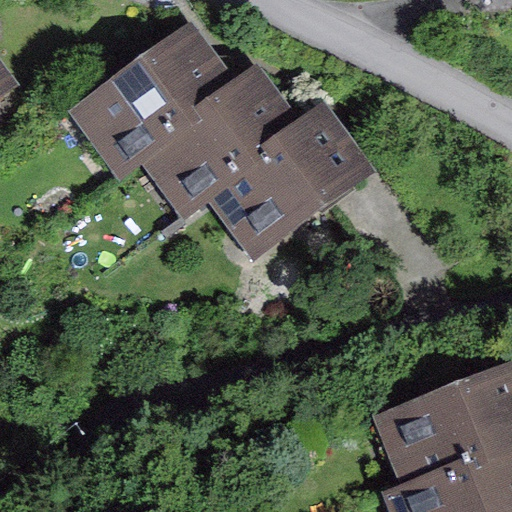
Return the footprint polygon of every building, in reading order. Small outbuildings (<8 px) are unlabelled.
[(189,38),(84,115),(103,141),(115,142),(132,164),(229,93),(189,38)] [(229,93),(132,164),(134,168),(148,157),(166,181),(180,182),(196,205),(294,134),(252,77),(229,93)] [(294,134),(196,205),(198,207),(215,195),(233,219),(245,218),(263,243),(360,172),(318,115),(294,134)] [(388,162),(406,186),(454,151),(435,126),(388,162)] [(472,176),(454,151),(406,186),(425,211),(472,176)] [(491,201),(472,176),(425,211),(444,236),(491,201)] [(509,225),(491,201),(444,236),(462,261),(509,225)] [(398,421),(409,450),(400,459),(412,489),(511,450),(511,384),(509,377),(398,421)] [(511,511),(511,450),(412,489),(404,492),(411,511),(511,511)]
